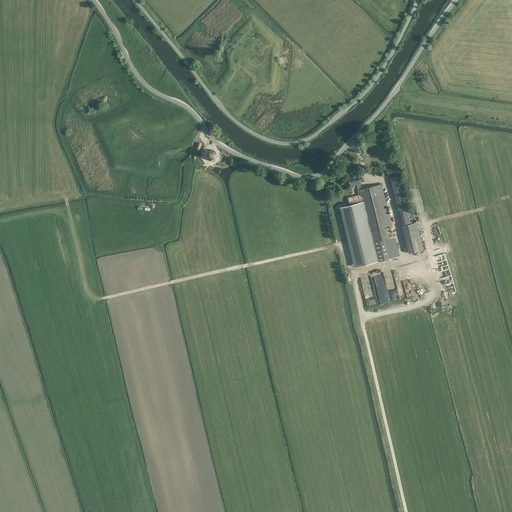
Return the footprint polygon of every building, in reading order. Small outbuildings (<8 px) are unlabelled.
[(207,152),(206,153),(206,154),(206,157),(207,158),(208,160),(212,161),(216,158),(216,154),(214,151),(210,150),(208,152),(207,152)] [(387,175),(401,171),(400,166),(393,167),(386,169),(387,175)] [(357,185),(358,190),(357,190),(358,195),(348,198),(350,205),(341,207),(350,243),(356,267),(395,257),(387,227),(392,226),(381,184),(361,189),(360,184),(359,179),(360,179),(358,174),(347,177),(349,182),(350,186),(357,185)] [(390,178),(396,201),(398,210),(399,210),(403,226),(414,223),(402,175),(390,178)] [(423,249),(417,223),(414,223),(403,226),(402,226),(409,253),(423,249)] [(380,303),(389,301),(384,273),(375,274),(380,303)] [(362,277),(368,306),(378,304),(376,298),(374,299),(374,295),(370,296),(369,288),(370,288),(370,285),(372,285),(370,275),(362,277)] [(438,311),(443,309),(440,302),(435,305),(438,311)]
